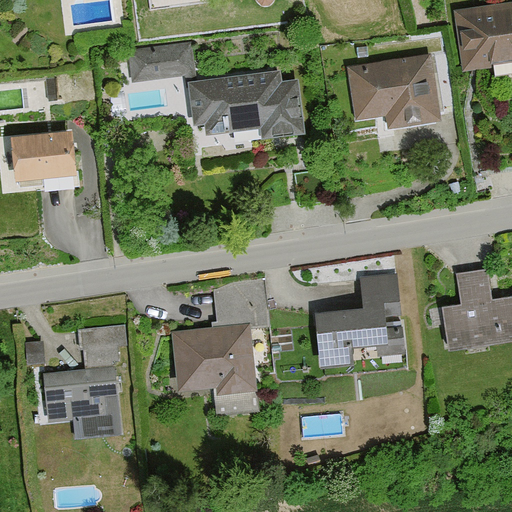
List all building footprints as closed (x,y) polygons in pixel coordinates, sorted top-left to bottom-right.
[(272,12),(278,6),(277,0),(258,0),(259,6),(264,12),(272,12)] [(511,67),(511,7),(455,16),(464,75),(511,67)] [(193,80),(188,47),(128,56),(133,89),(193,80)] [(446,123),(435,57),(351,71),(360,124),(393,119),(395,131),(446,123)] [(88,71),(55,74),(58,104),(91,100),(88,71)] [(308,139),(301,83),(284,85),(283,76),(191,88),(197,132),(210,130),(211,140),(265,133),(267,145),(308,139)] [(81,178),(76,133),(14,139),(19,185),(81,178)] [(511,345),(511,300),(497,303),(492,274),(459,279),(464,307),(445,310),(452,355),(511,345)] [(403,317),(398,278),(360,283),(364,312),(320,318),(327,373),(361,369),(359,354),(379,351),(381,361),(408,357),(406,341),(394,343),(391,318),(403,317)] [(271,332),(266,284),(213,289),(217,326),(211,327),(212,332),(174,336),(180,398),(215,394),(218,422),(262,417),(253,334),(271,332)] [(127,327),(84,331),(87,374),(46,377),(50,427),(74,425),(76,445),(122,442),(117,373),(115,373),(114,367),(120,367),(119,354),(129,354),(127,327)]
